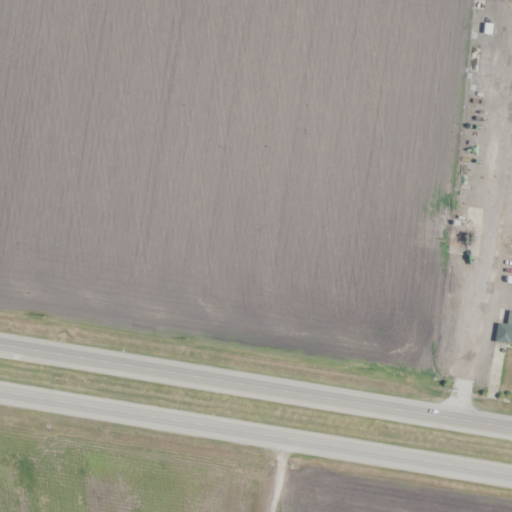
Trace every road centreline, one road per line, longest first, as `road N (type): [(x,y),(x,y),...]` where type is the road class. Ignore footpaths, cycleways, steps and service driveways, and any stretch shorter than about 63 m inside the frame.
road 1 (trunk): [(511,428),(0,344)]
road 2 (trunk): [(0,391),(511,474)]
